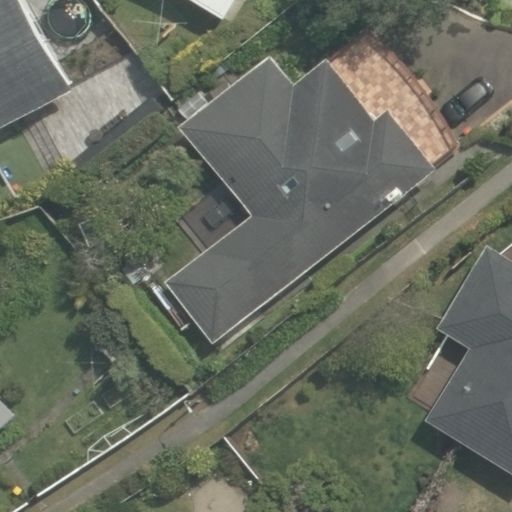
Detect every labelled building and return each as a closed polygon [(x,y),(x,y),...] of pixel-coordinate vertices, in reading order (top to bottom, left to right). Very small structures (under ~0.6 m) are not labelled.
[(0,0),(0,133),(82,90),(33,0),(0,0)] [(203,0),(233,18),(243,0),(203,0)] [(173,285),(221,345),(448,167),(400,106),(382,120),(337,62),(307,86),(285,58),(190,133),(258,219),(173,285)] [(511,253),(507,251),(453,332),(478,349),(432,419),(511,471),(511,253)] [(0,428),(14,417),(0,400),(0,428)]
